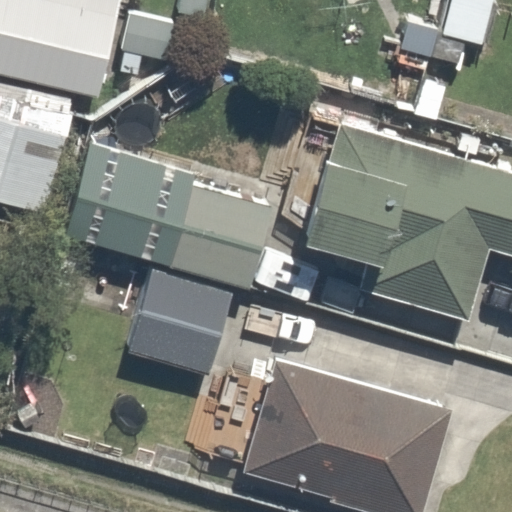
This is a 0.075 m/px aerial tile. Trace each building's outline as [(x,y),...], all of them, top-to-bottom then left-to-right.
[(168,75),(180,18),(122,6),(123,0),(0,0),(0,68),(106,90),(111,63),(168,75)] [(491,0),(454,0),(451,27),(487,32),(491,0)] [(73,96),(0,81),(0,189),(52,200),(73,96)] [(511,245),(511,166),(340,120),(310,228),(371,245),(362,278),(482,310),(501,243),(511,245)] [(278,203),(265,200),(272,168),(88,125),(65,226),(249,269),(250,265),(264,268),(278,203)] [(233,285),(148,262),(127,343),(212,366),(233,285)] [(444,386),(287,354),(270,351),(245,474),(328,491),(328,492),(427,511),(441,443),(459,447),(463,429),(453,427),(457,408),(441,405),(444,386)]
